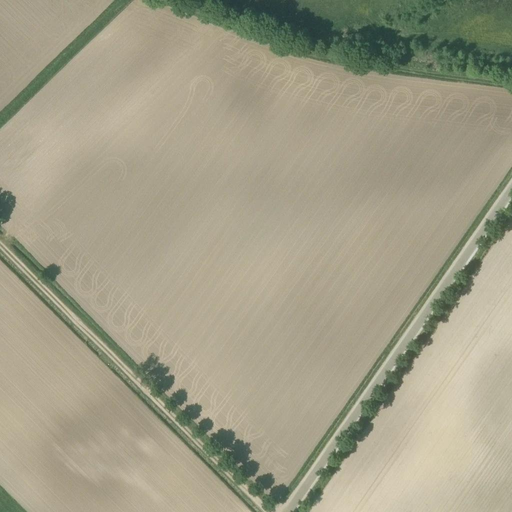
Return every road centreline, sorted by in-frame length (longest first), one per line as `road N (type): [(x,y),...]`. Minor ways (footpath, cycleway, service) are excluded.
road 1 (unclassified): [(290,511),(511,195)]
road 2 (track): [(0,245),(263,511)]
road 3 (track): [(511,83),(305,52),(167,0)]
